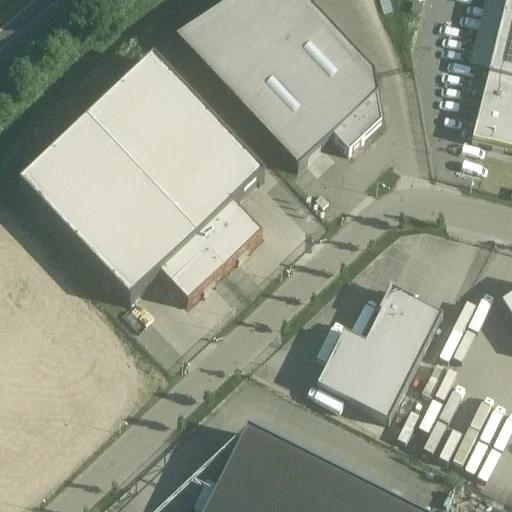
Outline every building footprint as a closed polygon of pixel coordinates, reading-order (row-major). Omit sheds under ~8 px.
[(332,142),(348,159),(381,129),(373,79),(298,0),(242,0),(175,45),(297,175),(332,142)] [(511,0),(507,0),(471,146),(511,155),(511,0)] [(159,282),(187,311),(261,241),(233,212),(263,183),(152,65),(17,192),(129,310),(159,282)] [(413,307),(396,298),(390,295),(378,319),(380,320),(365,350),(343,339),(316,393),(388,429),(441,323),(413,308),(413,307)] [(511,301),(501,309),(511,325),(511,301)] [(286,344),(295,353),(328,323),(320,314),(286,344)] [(396,511),(247,437),(210,511),(396,511)]
